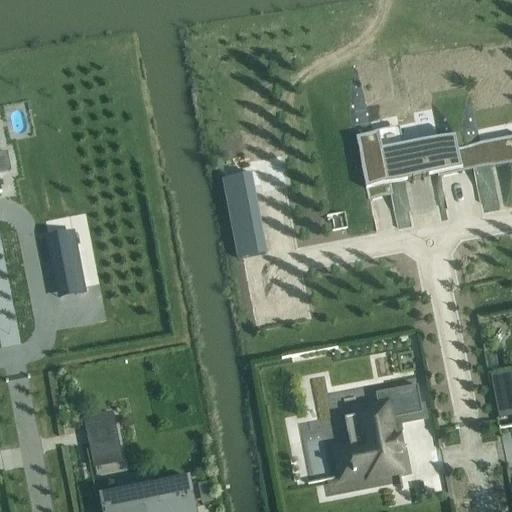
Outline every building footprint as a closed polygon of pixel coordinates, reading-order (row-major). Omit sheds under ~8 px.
[(377,136),(357,140),(360,155),(366,188),(460,170),(472,168),(472,171),(511,163),(511,138),(456,149),(454,137),(380,151),(377,136)] [(0,192),(1,192),(0,185),(0,173),(10,171),(7,152),(0,153),(0,192)] [(251,174),(221,180),(237,260),(267,255),(251,174)] [(72,232),(48,237),(60,298),(84,293),(72,232)] [(352,417),(344,418),(349,443),(349,444),(350,451),(355,478),(365,476),(366,481),(403,474),(399,455),(403,454),(401,448),(400,438),(396,439),(394,430),(392,419),(422,413),(421,406),(417,385),(375,393),(377,401),(377,402),(379,412),(359,415),(355,416),(352,417)] [(494,389),(493,389),(498,419),(511,416),(511,385),(510,386),(494,389)] [(112,412),(83,418),(89,451),(119,445),(112,412)] [(142,487),(98,496),(101,511),(196,511),(189,477),(188,472),(152,479),(153,485),(142,487)] [(211,486),(200,488),(203,507),(215,505),(211,486)]
